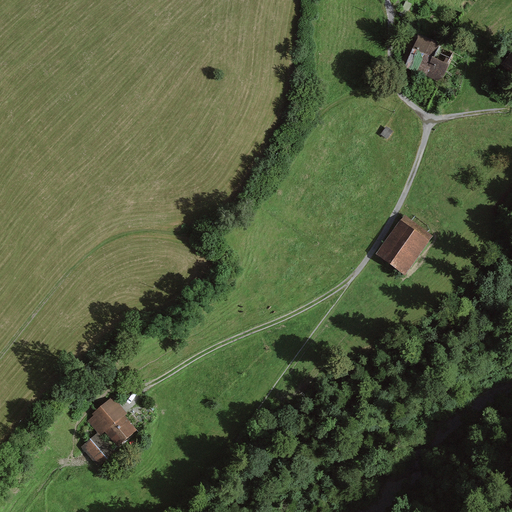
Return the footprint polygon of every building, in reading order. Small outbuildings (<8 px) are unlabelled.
[(413,7),(406,3),(399,13),(407,18),(413,7)] [(444,83),(457,50),(413,33),(400,65),(444,83)] [(511,73),(511,48),(500,65),(511,73)] [(389,140),(393,131),(383,128),(380,137),(389,140)] [(405,277),(431,241),(400,220),(375,256),(405,277)] [(115,447),(136,431),(111,399),(90,415),(115,447)] [(99,435),(84,447),(98,465),(114,453),(99,435)]
